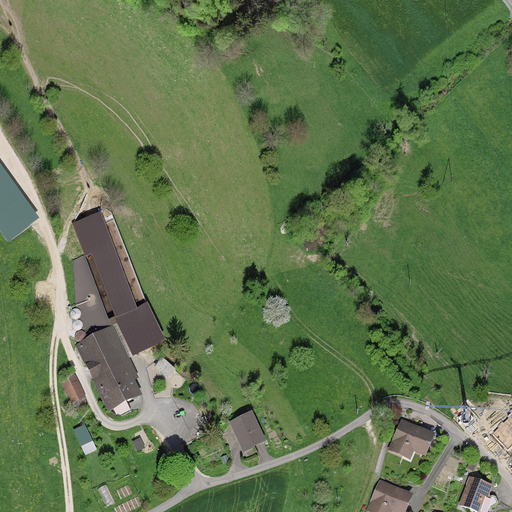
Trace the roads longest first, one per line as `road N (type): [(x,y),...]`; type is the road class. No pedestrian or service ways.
road 1 (track): [(73,511),(57,411),(55,256),(43,217),(0,146)]
road 2 (track): [(156,511),(199,485),(298,455),(395,405)]
road 3 (residential): [(511,482),(424,412),(395,405)]
